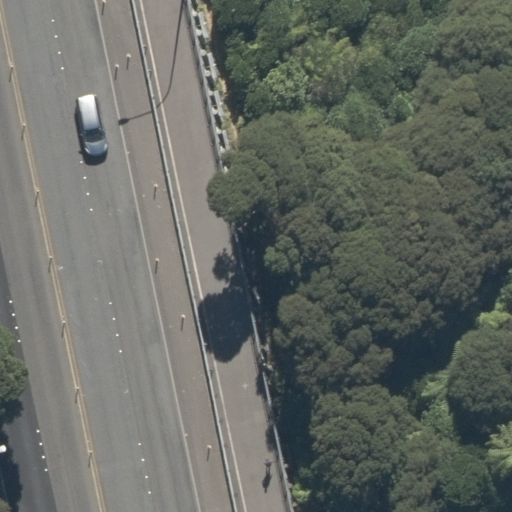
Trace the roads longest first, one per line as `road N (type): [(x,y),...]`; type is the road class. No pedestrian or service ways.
road 1 (secondary): [(49,0),(154,511)]
road 2 (secondary): [(51,511),(0,263)]
